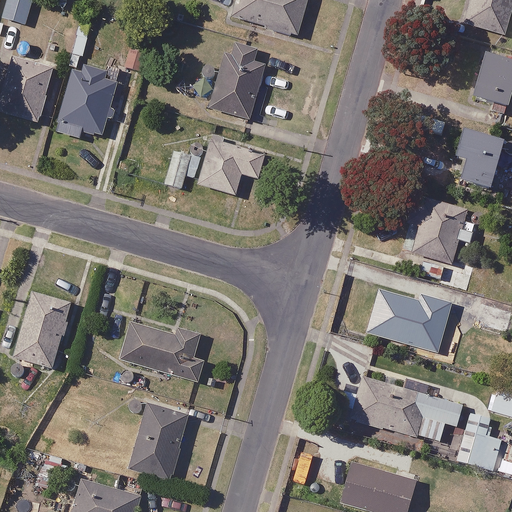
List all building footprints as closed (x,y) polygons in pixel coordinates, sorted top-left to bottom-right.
[(32,0),(8,0),(4,20),(27,25),(32,0)] [(307,0),(236,0),(231,17),(296,36),(307,0)] [(511,8),(511,0),(469,0),(463,25),(505,36),(511,8)] [(146,53),(131,49),(126,68),(141,71),(146,53)] [(250,59),(226,52),(210,109),(249,120),(263,68),(249,64),(250,59)] [(511,80),(511,61),(484,54),(472,97),(505,106),(511,80)] [(53,68),(14,58),(0,111),(0,112),(39,123),(53,68)] [(119,72),(84,62),(80,76),(71,73),(55,131),(79,138),(81,131),(101,136),(119,72)] [(511,143),(460,128),(452,156),(463,159),(457,180),(488,189),(495,164),(511,169),(511,143)] [(263,156),(212,138),(197,184),(234,196),(242,174),(255,178),(263,156)] [(190,156),(173,151),(164,184),(182,189),(190,156)] [(464,210),(413,196),(406,222),(420,227),(413,253),(451,264),(457,240),(469,244),(474,224),(461,221),(464,210)] [(471,273),(443,265),(438,283),(466,291),(471,273)] [(454,365),(461,336),(467,310),(380,287),(368,334),(419,347),(417,355),(454,365)] [(72,304),(32,292),(11,356),(51,369),(72,304)] [(511,309),(481,301),(475,323),(506,332),(511,309)] [(175,337),(132,324),(121,360),(197,383),(204,362),(193,359),(200,336),(177,330),(175,337)] [(511,365),(508,365),(496,407),(511,411),(511,365)] [(462,403),(364,377),(353,420),(440,443),(445,423),(456,426),(462,403)] [(187,416),(147,405),(130,469),(171,480),(187,416)] [(501,443),(469,433),(461,462),(493,471),(501,443)] [(406,459),(364,448),(350,500),(391,511),(406,459)] [(511,454),(503,453),(498,473),(511,476),(511,454)] [(136,511),(141,498),(82,480),(72,511),(136,511)]
